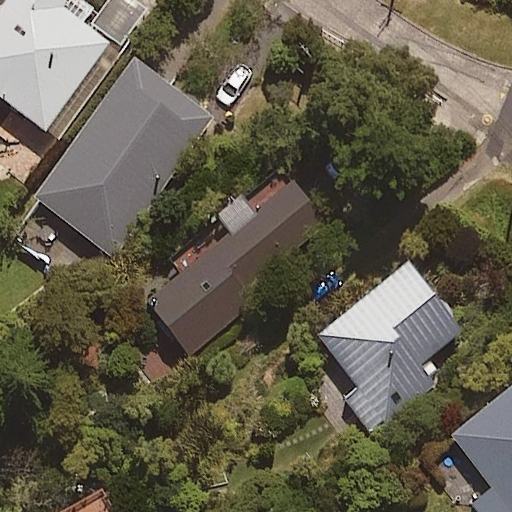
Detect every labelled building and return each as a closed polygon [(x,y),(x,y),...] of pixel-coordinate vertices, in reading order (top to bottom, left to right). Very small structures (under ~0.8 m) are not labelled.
[(0,109),(46,140),(106,50),(83,34),(94,18),(66,0),(61,0),(56,8),(43,0),(17,0),(0,25),(0,109)] [(210,126),(134,72),(38,206),(114,260),(210,126)] [(324,232),(290,193),(147,318),(186,362),(260,298),(255,293),(324,232)] [(326,384),(373,442),(436,391),(428,381),(438,373),(430,364),(458,341),(406,277),(314,351),(335,377),(326,384)] [(511,511),(511,393),(448,444),(485,492),(465,508),(467,511),(511,511)]
